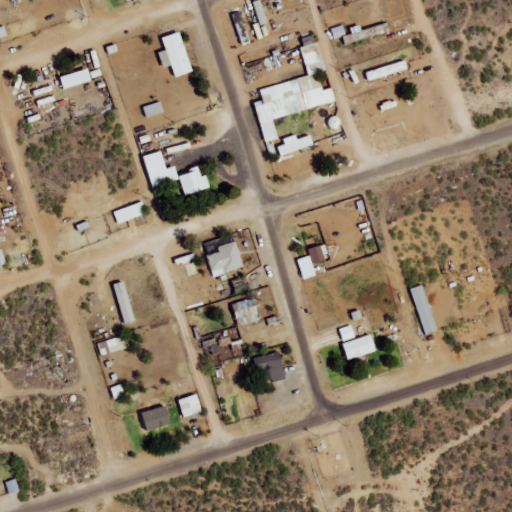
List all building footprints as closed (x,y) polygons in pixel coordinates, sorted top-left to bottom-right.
[(254,2),(258,25),(267,24),(263,0),(254,2)] [(194,72),(179,24),(162,29),(169,50),(160,52),(165,67),(173,65),(177,77),(194,72)] [(347,35),(344,25),(332,29),(335,38),(347,35)] [(364,31),(362,25),(353,28),(354,34),(346,36),(348,44),(377,35),(374,28),(364,31)] [(310,76),(261,89),(264,100),(256,102),(266,141),(279,138),(274,118),(337,102),(333,88),(325,90),(320,72),(326,71),(317,35),(301,39),(310,76)] [(370,79),(410,71),(408,62),(368,70),(370,79)] [(62,77),(66,89),(93,81),(90,69),(62,77)] [(148,117),(166,112),(162,101),(145,107),(148,117)] [(299,139),(297,134),(285,139),(287,144),(278,147),(281,156),(316,144),(312,135),(299,139)] [(146,156),(154,187),(181,180),(177,166),(169,169),(163,151),(146,156)] [(211,188),(207,175),(203,176),(201,169),(180,175),(186,195),(211,188)] [(148,213),(143,201),(115,211),(119,223),(148,213)] [(213,275),(244,268),(238,241),(218,246),(220,252),(209,255),(213,275)] [(310,248),(313,263),(329,260),(326,245),(310,248)] [(232,281),(237,293),(252,288),(247,276),(232,281)] [(136,321),(128,281),(117,283),(125,323),(136,321)] [(412,289),(427,334),(440,330),(424,284),(412,289)] [(240,326),(262,321),(257,298),(234,303),(240,326)] [(340,329),(345,342),(357,337),(353,325),(340,329)] [(343,344),(348,361),(379,351),(373,334),(343,344)] [(99,341),(102,354),(130,349),(128,336),(99,341)] [(254,358),(257,374),(267,372),(269,383),(287,379),(281,352),(254,358)] [(116,399),(127,395),(123,384),(112,388),(116,399)] [(181,399),(185,417),(204,413),(200,395),(181,399)] [(173,425),(169,406),(144,412),(149,431),(173,425)] [(7,483),(11,495),(20,491),(17,480),(7,483)]
